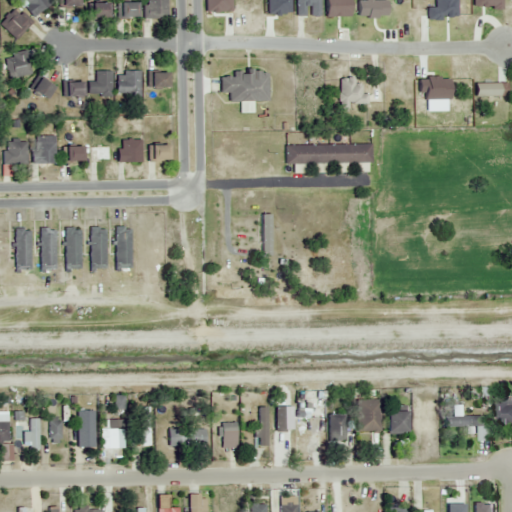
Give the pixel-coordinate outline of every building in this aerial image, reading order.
[(33,18),(51,0),(20,0),(18,2),(33,18)] [(76,0),(59,0),(59,8),(77,8),(76,0)] [(165,20),(164,0),(143,0),(143,20),(165,20)] [(88,3),(88,19),(107,19),(107,3),(88,3)] [(135,19),(135,3),(116,3),(116,19),(135,19)] [(0,25),(14,40),(30,24),(14,8),(0,22),(0,25)] [(5,57),(6,79),(28,77),(27,55),(5,57)] [(86,82),(86,96),(110,96),(110,71),(94,71),(94,82),(86,82)] [(138,71),(116,71),(116,96),(138,96),(138,71)] [(267,71),(231,71),(231,77),(218,78),(218,93),(227,93),(227,103),(239,103),(239,112),(252,112),(252,102),(267,101),(267,71)] [(165,88),(165,73),(147,73),(147,88),(165,88)] [(51,88),(36,79),(28,92),(43,101),(51,88)] [(80,83),(61,83),(61,98),(80,98),(80,83)] [(54,137),(34,137),(34,164),(54,164),(54,137)] [(140,140),(118,140),(118,162),(140,162),(140,140)] [(3,141),(3,164),(25,164),(25,141),(3,141)] [(369,145),(283,145),(283,163),(369,163),(369,145)] [(108,162),(108,146),(90,146),(90,162),(108,162)] [(166,146),(146,146),(146,162),(166,162),(166,146)] [(61,163),(81,163),(81,148),(61,148),(61,163)] [(128,227),(113,227),(113,268),(128,268),(128,227)] [(62,268),(78,268),(78,228),(62,228),(62,268)] [(103,228),(88,228),(88,269),(103,269),(103,228)] [(12,269),(28,269),(28,229),(12,229),(12,269)] [(37,269),(54,269),(54,229),(37,229),(37,269)] [(511,424),(511,396),(497,396),(497,425),(511,424)] [(355,400),(355,432),(377,432),(377,400),(355,400)] [(148,446),(148,407),(135,407),(135,446),(148,446)] [(255,407),(255,446),(264,446),(264,407),(255,407)] [(77,446),(92,446),(92,411),(77,411),(77,446)] [(384,432),(404,432),(404,411),(384,411),(384,432)] [(326,440),(342,440),(342,415),(326,415),(326,440)] [(478,441),(489,441),(489,416),(442,416),(442,427),(464,427),(464,433),(478,433),(478,441)] [(47,442),(58,442),(59,418),(48,418),(47,442)] [(103,448),(122,448),(122,420),(103,420),(103,448)] [(14,439),(28,439),(28,422),(14,422),(14,439)] [(234,423),(220,423),(220,448),(234,448),(234,423)] [(203,446),(203,429),(166,429),(166,446),(203,446)] [(187,511),(199,511),(198,511),(198,495),(187,495),(187,511)] [(156,511),(177,511),(177,509),(165,509),(165,497),(157,497),(156,511)] [(294,511),(294,502),(277,501),(277,511),(294,511)]
